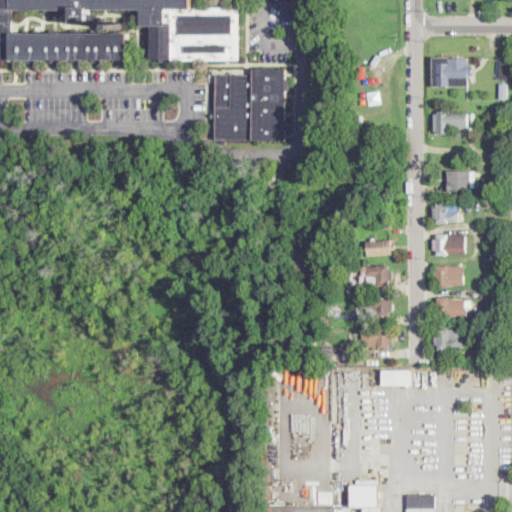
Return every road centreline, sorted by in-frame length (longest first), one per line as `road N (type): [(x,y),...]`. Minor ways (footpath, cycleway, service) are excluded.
road 1 (residential): [(0,127),(158,130),(238,155),(291,153),(305,126),(300,0)]
road 2 (residential): [(413,0),(417,361)]
